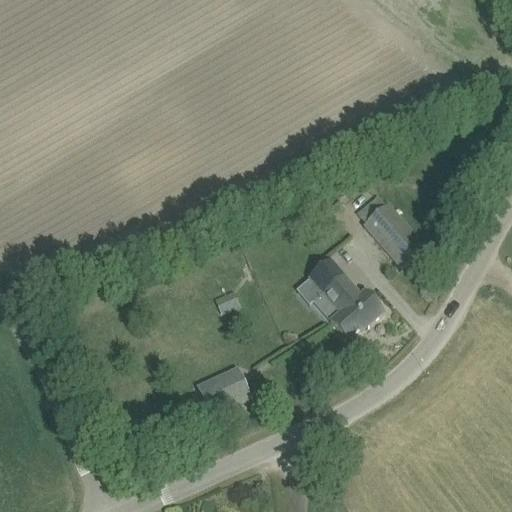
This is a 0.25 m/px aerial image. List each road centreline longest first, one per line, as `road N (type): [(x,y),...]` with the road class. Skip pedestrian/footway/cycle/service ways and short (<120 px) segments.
road 1 (unclassified): [(152,511),(377,397),(440,334),(483,259)]
road 2 (unclassified): [(111,511),(43,365),(0,311)]
